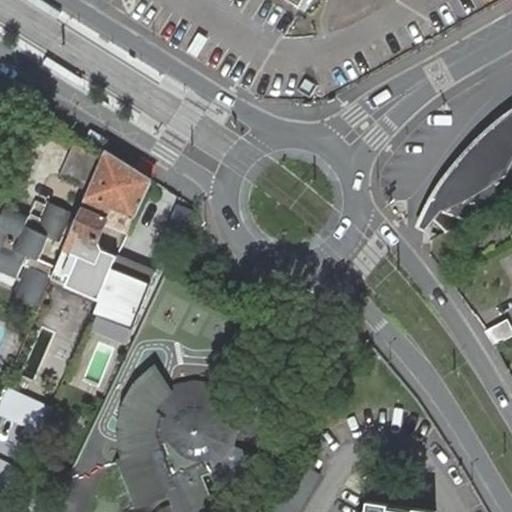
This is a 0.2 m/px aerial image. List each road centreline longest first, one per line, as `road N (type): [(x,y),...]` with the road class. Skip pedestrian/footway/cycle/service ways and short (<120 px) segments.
road 1 (secondary): [(307,264),(345,288),(420,366),(509,511)]
road 2 (secondary): [(0,48),(197,173),(228,212)]
road 3 (secondary): [(511,415),(466,337),(358,193)]
road 4 (secondary): [(282,135),(65,0)]
road 5 (tertiary): [(437,73),(312,137)]
road 6 (tertiary): [(354,176),(376,138),(437,73)]
